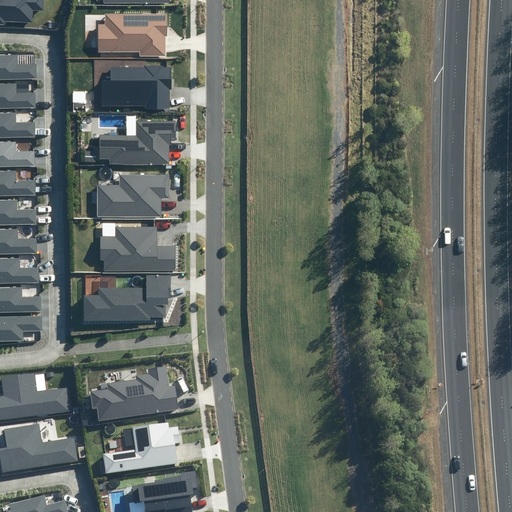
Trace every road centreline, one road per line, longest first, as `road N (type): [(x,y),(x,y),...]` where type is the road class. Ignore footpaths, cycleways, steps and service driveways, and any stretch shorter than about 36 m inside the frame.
road 1 (residential): [(211,0),(216,333),(239,511)]
road 2 (track): [(342,0),(349,351),(367,511)]
road 3 (motorway): [(502,0),(494,291),(509,511)]
road 4 (motorway): [(466,511),(452,241),(458,0)]
road 5 (residential): [(0,34),(37,37),(52,52),(59,321),(52,348),(0,358)]
